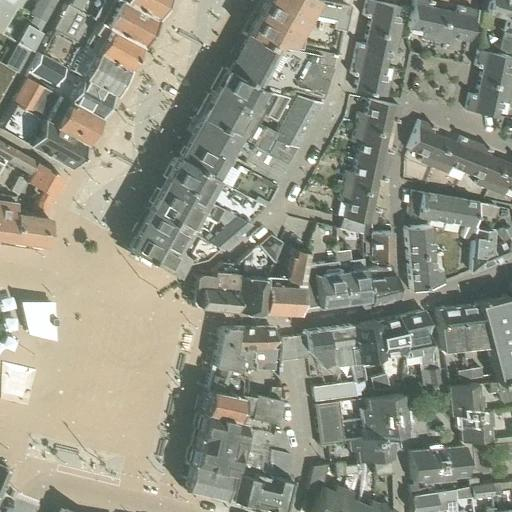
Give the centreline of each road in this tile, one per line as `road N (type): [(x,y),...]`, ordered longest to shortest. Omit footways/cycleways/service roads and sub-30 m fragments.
road 1 (residential): [(352,0),(336,88),(274,202),(213,258),(155,286)]
road 2 (residential): [(401,303),(322,319),(199,322),(155,286)]
road 3 (residential): [(401,303),(394,166),(405,105)]
road 4 (residential): [(170,511),(59,484),(41,488)]
